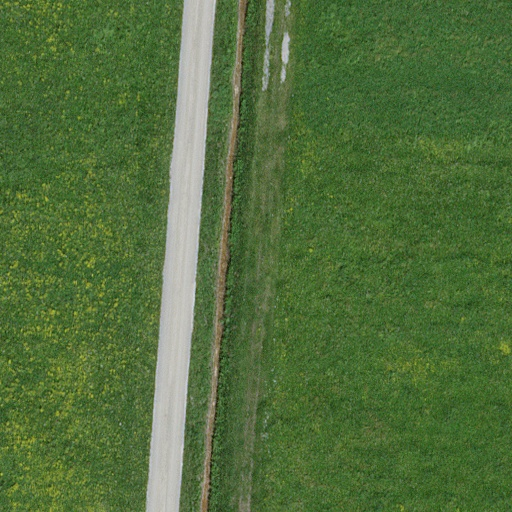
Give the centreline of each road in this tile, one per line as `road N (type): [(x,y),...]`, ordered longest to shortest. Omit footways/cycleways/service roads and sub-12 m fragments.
road 1 (track): [(244,511),(282,0)]
road 2 (track): [(205,0),(167,511)]
